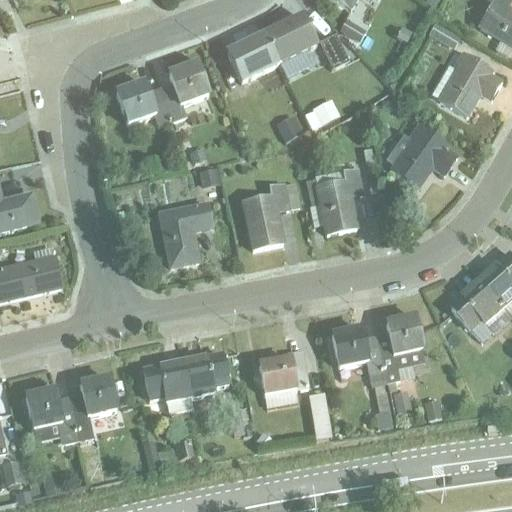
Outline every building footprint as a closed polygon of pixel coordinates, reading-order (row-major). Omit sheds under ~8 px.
[(360,0),(325,0),(352,15),(360,0)] [(438,0),(429,0),(425,7),(435,13),(442,2),(438,0)] [(493,6),(477,33),(501,48),(496,56),(511,64),(511,12),(510,12),(511,8),(511,0),(485,0),(485,1),(493,6)] [(263,39),(280,72),(318,53),(302,20),(263,39)] [(346,24),(339,36),(349,42),(347,45),(356,51),(358,47),(359,48),(366,36),(346,24)] [(435,29),(428,40),(453,54),(460,43),(435,29)] [(280,72),(263,39),(225,57),(241,91),(280,72)] [(335,42),(320,49),(334,75),(348,67),(335,42)] [(448,71),(432,100),(439,103),(437,107),(468,124),(481,102),(492,108),(505,86),(493,80),(495,77),(461,57),(452,73),(448,71)] [(160,94),(172,128),(186,123),(183,112),(210,103),(197,68),(167,78),(171,90),(160,94)] [(172,128),(160,94),(149,98),(145,86),(114,98),(127,132),(154,123),(158,133),(172,128)] [(401,102),(386,102),(386,111),(401,111),(401,102)] [(312,117),(304,121),(311,135),(312,136),(339,120),(331,104),(311,113),(312,117)] [(294,121),(276,130),(285,149),(303,139),(294,121)] [(404,140),(385,166),(392,171),(389,175),(418,195),(433,174),(444,182),(458,161),(448,155),(450,152),(418,129),(408,143),(404,140)] [(203,153),(188,158),(192,169),(206,164),(203,153)] [(216,174),(199,177),(202,194),(220,190),(216,174)] [(318,210),(322,231),(324,243),(359,236),(352,203),(365,201),(359,174),(315,183),(315,185),(305,187),(311,211),(318,210)] [(184,204),(186,188),(169,186),(167,202),(184,204)] [(271,202),(240,208),(251,258),(285,251),(279,218),(291,216),(290,215),(300,213),(295,188),(285,189),(268,192),(271,202)] [(0,191),(0,239),(41,229),(33,197),(3,204),(0,191)] [(175,255),(178,271),(198,267),(193,240),(214,235),(208,210),(159,220),(167,257),(175,255)] [(318,210),(311,211),(309,211),(313,233),(322,231),(318,210)] [(35,266),(0,273),(0,307),(61,293),(53,259),(54,258),(52,253),(33,257),(35,266)] [(175,255),(167,257),(170,273),(178,271),(175,255)] [(479,286),(506,316),(511,323),(511,259),(511,258),(479,286)] [(506,316),(479,286),(449,313),(483,349),(494,339),(488,332),(506,316)] [(376,341),(385,389),(388,388),(395,387),(400,386),(398,374),(411,371),(424,369),(422,357),(424,357),(416,320),(384,327),(387,338),(376,341)] [(385,389),(376,341),(364,343),(362,333),(330,339),(338,376),(367,370),(372,392),(374,392),(379,418),(374,419),(377,435),(392,432),(383,389),(385,389)] [(288,364),(257,369),(266,414),(297,409),(295,398),(309,394),(303,357),(287,360),(288,364)] [(182,366),(193,416),(217,411),(214,401),(216,401),(214,394),(229,391),(221,358),(182,366)] [(193,416),(182,366),(142,374),(148,408),(163,405),(165,411),(166,410),(169,421),(193,416)] [(398,374),(400,386),(414,383),(411,371),(398,374)] [(69,403),(79,447),(94,443),(90,424),(118,418),(110,382),(78,389),(81,400),(69,403)] [(395,387),(388,388),(390,397),(397,396),(395,387)] [(79,447),(69,403),(58,406),(56,394),(24,401),(32,438),(34,437),(36,447),(59,442),(61,451),(79,447)] [(407,397),(393,400),(398,420),(412,417),(407,397)] [(324,399),(309,402),(316,445),(331,443),(324,399)] [(438,406),(424,408),(427,426),(442,423),(438,406)] [(239,412),(228,415),(234,441),(244,439),(243,430),(248,429),(244,413),(239,414),(239,412)] [(154,446),(142,448),(148,474),(160,471),(161,476),(177,473),(185,472),(184,468),(176,470),(173,454),(157,458),(154,446)] [(191,448),(175,451),(178,467),(194,463),(191,448)] [(23,466),(2,470),(7,492),(28,488),(23,466)] [(59,479),(41,483),(45,497),(62,493),(59,479)] [(28,493),(15,496),(18,506),(31,502),(28,493)]
